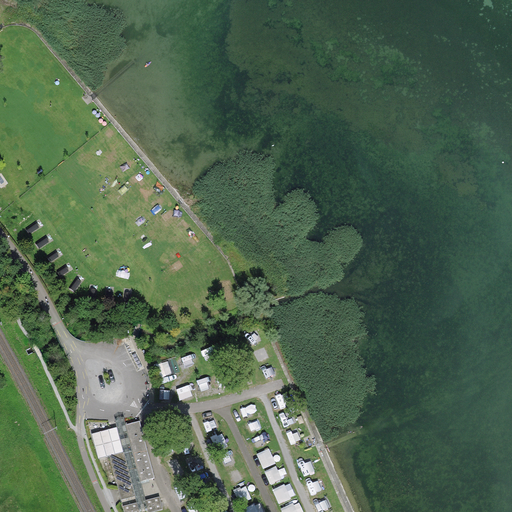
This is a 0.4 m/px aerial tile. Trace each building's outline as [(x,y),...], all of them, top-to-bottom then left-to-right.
[(226,302),(236,300),(232,285),(222,288),(226,302)] [(180,294),(170,294),(171,316),(182,316),(180,294)] [(190,311),(203,309),(201,295),(188,297),(190,311)] [(178,360),(158,365),(162,379),(182,374),(178,360)] [(250,419),(261,414),(256,403),(245,408),(250,419)] [(210,431),(222,427),(216,414),(205,419),(210,431)] [(117,426),(92,433),(99,460),(110,457),(119,490),(120,494),(121,501),(124,511),(156,511),(163,510),(159,496),(146,500),(141,482),(155,479),(140,420),(126,424),(124,416),(119,417),(115,418),(117,426)] [(266,429),(266,418),(254,418),(255,430),(266,429)] [(218,451),(229,448),(225,433),(213,436),(218,451)] [(284,480),(278,465),(271,449),(259,454),(272,485),(284,480)] [(230,469),(243,460),(236,450),(223,459),(230,469)] [(227,473),(230,482),(244,477),(241,469),(227,473)] [(293,482),(274,489),(280,504),(299,497),(293,482)] [(240,504),(253,501),(250,487),(237,490),(240,504)] [(284,511),(304,511),(302,502),(283,507),(284,511)] [(265,511),(261,503),(245,510),(246,511),(265,511)]
